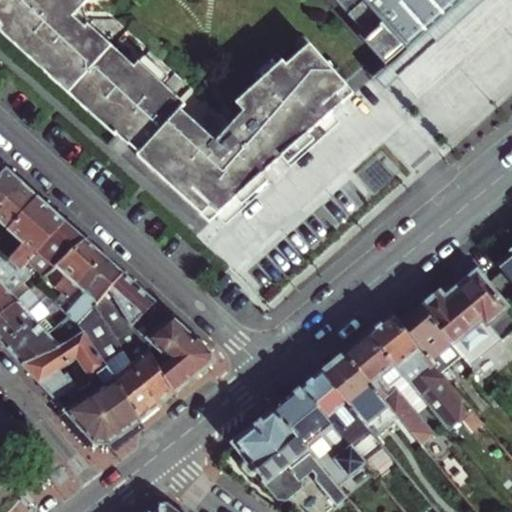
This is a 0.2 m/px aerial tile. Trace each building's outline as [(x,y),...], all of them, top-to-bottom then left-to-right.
[(138,156),(203,214),(210,207),(216,214),(222,208),(213,196),(216,193),(205,179),(237,153),(257,178),(262,173),(282,156),(332,112),(354,93),(311,44),(287,64),(283,60),(236,102),(245,112),(215,139),(180,108),(184,102),(139,61),(135,64),(90,24),(87,27),(75,17),(89,0),(0,0),(0,26),(2,29),(0,30),(0,33),(115,135),(130,145),(140,154),(138,156)] [(332,0),(378,51),(394,38),(409,55),(413,52),(408,47),(461,0),(332,0)] [(471,0),(468,3),(479,14),(494,0),(471,0)] [(479,14),(468,3),(413,52),(409,55),(413,60),(430,46),(436,53),(479,14)] [(420,67),(436,53),(430,46),(413,60),(420,67)] [(332,112),(282,156),(290,165),(339,121),(332,112)] [(222,208),(257,178),(237,153),(205,179),(216,193),(213,196),(222,208)] [(7,168),(0,175),(0,208),(24,183),(7,168)] [(262,173),(257,178),(264,187),(270,182),(262,173)] [(230,218),(264,187),(257,178),(222,208),(230,218)] [(0,238),(7,232),(9,229),(39,197),(24,183),(0,208),(0,221),(3,224),(0,226),(0,238)] [(44,276),(56,266),(87,240),(39,197),(9,229),(23,242),(6,261),(15,269),(16,271),(24,264),(28,261),(44,276)] [(224,223),(230,218),(222,208),(216,214),(224,223)] [(0,250),(13,238),(7,232),(0,238),(0,250)] [(58,295),(63,301),(106,257),(87,240),(56,266),(66,275),(55,286),(61,292),(58,295)] [(511,248),(511,249),(511,258),(503,266),(511,277),(511,248)] [(0,282),(15,269),(6,261),(0,255),(0,282)] [(106,257),(63,301),(73,312),(90,295),(97,302),(110,289),(126,274),(106,257)] [(0,282),(0,316),(18,300),(12,293),(33,273),(24,264),(16,271),(15,269),(0,282)] [(447,290),(429,304),(471,355),(473,358),(475,360),(511,333),(511,300),(492,276),(492,268),(478,268),(478,276),(461,289),(452,297),(447,290)] [(144,341),(147,338),(174,317),(154,299),(126,274),(110,289),(134,325),(144,341)] [(0,316),(0,339),(5,345),(35,318),(25,307),(37,296),(33,292),(41,285),(38,282),(18,300),(0,316)] [(452,297),(461,289),(456,283),(447,290),(452,297)] [(175,393),(159,364),(150,349),(144,341),(134,325),(110,289),(97,302),(94,305),(106,324),(159,406),(175,393)] [(54,300),(51,296),(42,303),(46,308),(54,300)] [(54,300),(46,308),(50,311),(58,304),(54,300)] [(403,325),(444,376),(471,355),(429,304),(403,325)] [(79,327),(102,359),(111,369),(142,420),(156,409),(159,406),(106,324),(96,329),(86,313),(76,323),(79,327)] [(393,314),(370,332),(404,375),(425,400),(450,431),(462,422),(471,433),(483,423),(444,376),(403,325),(393,314)] [(5,345),(23,364),(67,336),(72,333),(56,317),(44,327),(35,318),(5,345)] [(167,357),(159,364),(175,393),(214,362),(214,353),(174,317),(147,338),(167,357)] [(76,356),(88,372),(102,359),(79,327),(72,333),(67,336),(23,364),(55,399),(68,388),(54,373),(76,356)] [(346,352),(401,419),(423,446),(438,434),(415,408),(425,400),(404,375),(370,332),(346,352)] [(378,438),(401,419),(346,352),(323,371),(365,422),(378,438)] [(475,360),(473,358),(467,363),(480,377),(478,364),(475,360)] [(111,369),(102,359),(88,372),(68,388),(55,399),(95,442),(111,443),(142,420),(111,369)] [(323,371),(304,387),(371,469),(373,472),(385,461),(358,427),(365,422),(323,371)] [(277,409),(308,447),(319,438),(338,462),(348,454),(365,474),(371,469),(304,387),(277,409)] [(277,409),(236,443),(250,459),(242,466),(252,477),(259,470),(285,501),(304,487),(302,480),(314,470),(319,477),(319,484),(339,508),(350,498),(308,447),(277,409)] [(0,434),(12,423),(0,410),(0,434)]
